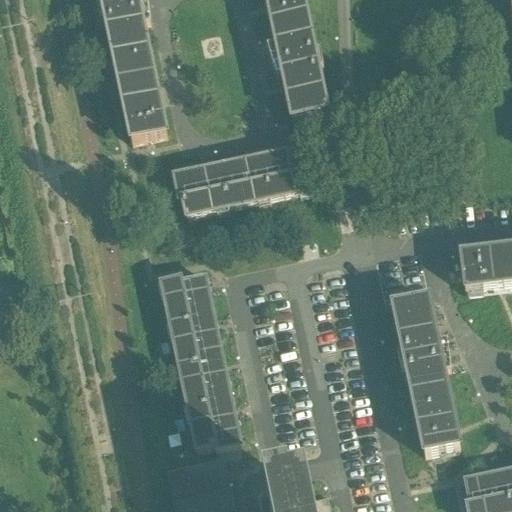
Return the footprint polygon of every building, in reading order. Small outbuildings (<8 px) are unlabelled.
[(101,0),(103,10),(98,11),(101,26),(107,26),(111,47),(116,70),(133,149),(144,147),(155,145),(168,142),(161,111),(154,77),(151,62),(145,33),(152,31),(149,5),(148,0),(147,0),(139,2),(138,0),(101,0)] [(284,81),(286,93),(293,127),(329,119),(323,94),(319,74),(324,72),(321,57),(316,58),(307,17),(303,0),(266,0),(267,1),(269,8),(270,14),(272,24),(275,37),(276,41),(278,51),(268,53),(272,67),(277,82),(284,81)] [(276,160),(259,163),(264,188),(268,188),(272,206),(313,197),(309,178),(305,178),(302,160),(300,154),(288,157),(276,160)] [(228,170),(217,172),(222,197),(226,196),(229,215),(272,206),(268,188),(264,188),(259,163),(258,163),(247,166),(246,166),(228,170)] [(222,197),(217,172),(216,172),(205,174),(205,175),(175,181),(180,206),(183,205),(187,224),(229,215),(226,196),(222,197)] [(511,255),(485,259),(462,261),(463,272),(464,285),(466,297),(468,297),(469,302),(484,301),(484,295),(490,294),(497,294),(504,293),(511,291),(511,255)] [(0,281),(0,295),(8,293),(5,281),(0,281)] [(162,289),(170,328),(189,324),(190,327),(214,322),(213,313),(210,301),(209,297),(207,286),(206,284),(190,287),(189,284),(181,285),(162,289)] [(435,332),(429,304),(394,311),(400,339),(403,357),(398,358),(401,373),(407,372),(415,411),(426,461),(432,460),(446,457),(461,454),(457,437),(456,430),(450,403),(445,379),(452,378),(452,377),(448,347),(439,349),(435,332)] [(170,328),(180,374),(199,370),(199,373),(224,368),(222,357),(218,338),(215,327),(214,322),(190,327),(189,324),(170,328)] [(180,374),(188,414),(207,410),(207,414),(233,408),(231,401),(227,380),(224,369),(224,368),(199,373),(199,370),(180,374)] [(207,410),(188,414),(197,457),(216,453),(217,456),(242,451),(235,421),(233,410),(233,408),(207,414),(207,410)] [(237,511),(227,460),(168,472),(176,511),(237,511)] [(511,502),(511,494),(508,477),(497,480),(479,484),(466,486),(467,492),(471,510),(468,511),(467,511),(511,511),(510,503),(511,502)] [(332,511),(330,500),(315,503),(313,496),(296,499),(295,494),(268,501),(269,507),(264,508),(264,511),(332,511)]
